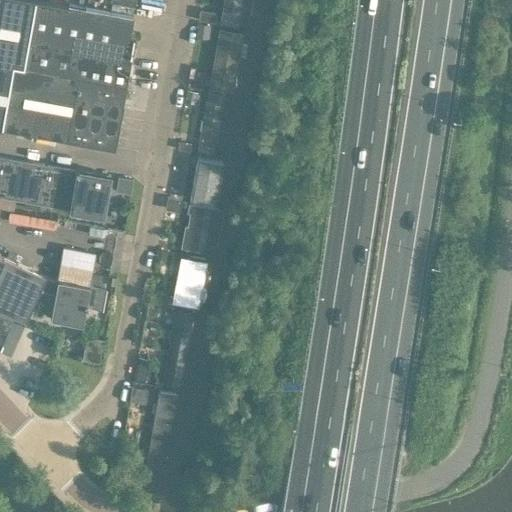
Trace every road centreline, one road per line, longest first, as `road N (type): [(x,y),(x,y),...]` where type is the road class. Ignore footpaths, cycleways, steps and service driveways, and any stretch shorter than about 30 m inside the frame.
road 1 (motorway): [(356,511),(436,0)]
road 2 (motorway): [(381,0),(308,511)]
road 3 (unclassified): [(51,455),(100,407),(120,367),(187,0)]
road 4 (unclassified): [(312,511),(416,486),(458,462),(478,424),(511,210)]
